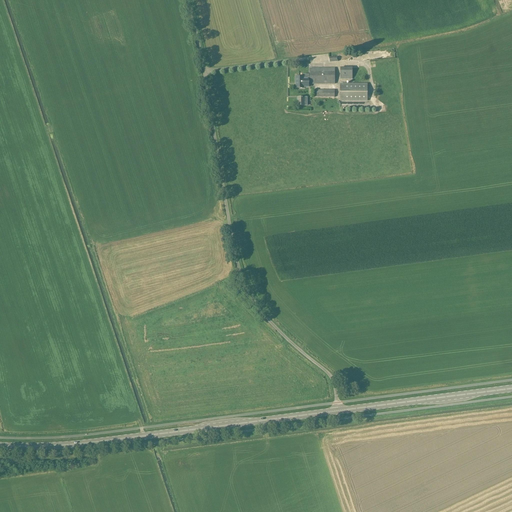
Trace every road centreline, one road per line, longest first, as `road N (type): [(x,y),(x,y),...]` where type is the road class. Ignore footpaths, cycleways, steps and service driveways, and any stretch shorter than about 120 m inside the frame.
road 1 (unclassified): [(338,410),(332,378),(268,319),(241,275),(187,0)]
road 2 (primary): [(338,410),(75,444),(0,445)]
road 3 (primary): [(511,388),(338,410)]
